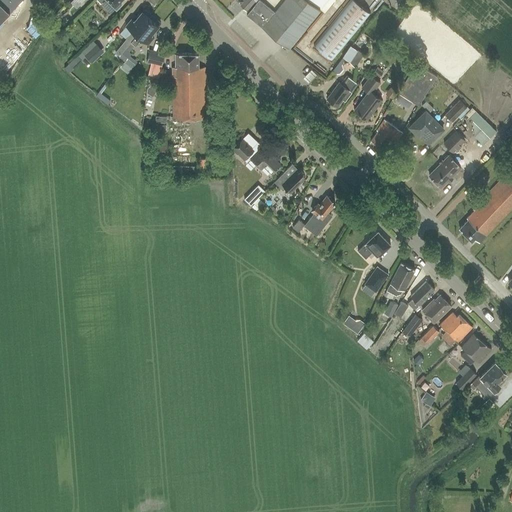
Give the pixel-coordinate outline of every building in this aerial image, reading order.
[(0,0),(0,21),(20,0),(0,0)] [(121,0),(97,0),(100,3),(103,0),(108,0),(116,8),(121,3),(121,0)] [(246,9),(254,0),(240,0),(240,3),(246,9)] [(256,0),(247,13),(288,47),(320,8),(325,12),(334,0),(256,0)] [(333,60),(371,13),(354,0),(350,0),(314,46),(333,60)] [(131,42),(152,16),(144,9),(134,21),(131,19),(126,26),(132,31),(126,39),(131,42)] [(37,12),(31,28),(42,32),(48,15),(37,12)] [(152,16),(131,42),(135,46),(142,39),(148,44),(154,37),(151,35),(161,23),(152,16)] [(82,51),(92,63),(104,52),(93,41),(82,51)] [(342,56),(356,66),(364,54),(350,45),(342,56)] [(126,49),(119,57),(125,62),(131,54),(126,49)] [(165,53),(150,50),(147,63),(152,64),(149,76),(159,79),(160,74),(165,53)] [(173,118),(205,118),(206,118),(205,67),(198,67),(198,54),(175,53),(176,67),(173,67),(173,118)] [(416,63),(397,92),(418,105),(437,76),(416,63)] [(351,92),(358,83),(347,75),(341,84),(339,82),(327,98),(338,106),(349,90),(351,92)] [(354,110),(367,119),(382,100),(373,93),(380,83),(371,76),(362,87),(368,92),(354,110)] [(152,83),(148,91),(156,95),(160,87),(152,83)] [(459,100),(445,114),(452,121),(466,107),(459,100)] [(434,108),(427,101),(422,106),(430,113),(434,108)] [(431,141),(443,129),(425,111),(409,128),(419,137),(423,132),(431,141)] [(371,140),(383,149),(398,128),(384,119),(377,129),(378,130),(371,140)] [(486,143),(500,129),(492,120),(477,134),(486,143)] [(453,152),(465,140),(456,130),(443,143),(453,152)] [(153,159),(167,159),(166,136),(153,136),(153,159)] [(252,148),(243,139),(233,149),(238,153),(234,157),(249,172),(257,164),(262,169),(264,167),(271,174),(280,164),(273,157),(277,153),(266,142),(261,147),(257,143),(252,148)] [(441,187),(461,168),(449,155),(429,175),(441,187)] [(196,177),(197,166),(170,166),(169,177),(196,177)] [(303,176),(304,175),(304,173),(301,171),(299,171),(298,172),(296,170),(289,177),(284,172),(274,182),(283,190),(286,188),(290,193),(305,178),(303,176)] [(475,194),(470,199),(477,206),(473,209),(475,210),(467,218),(468,219),(459,228),(471,240),(474,238),(479,242),(511,209),(511,172),(488,195),(484,191),(478,191),(476,194),(475,194)] [(252,204),(254,202),(265,191),(258,184),(245,197),(252,204)] [(331,216),(327,213),(335,202),(334,201),(330,196),(329,197),(327,196),(320,206),(317,204),(312,211),(315,213),(304,226),(316,235),(331,216)] [(299,219),(293,227),(299,232),(305,224),(299,219)] [(372,252),(373,252),(378,257),(391,244),(378,231),(365,244),(358,250),(365,258),(372,252)] [(404,290),(415,269),(401,262),(386,290),(388,291),(386,296),(389,297),(388,299),(393,302),(396,295),(401,293),(403,289),(404,290)] [(376,291),(388,274),(377,266),(365,283),(376,291)] [(414,309),(435,289),(426,281),(413,294),(415,296),(408,303),(414,309)] [(434,322),(451,305),(440,295),(432,303),(431,302),(422,310),(434,322)] [(400,317),(408,305),(402,301),(394,313),(400,317)] [(392,317),(398,304),(392,302),(386,314),(392,317)] [(457,342),(472,327),(459,314),(456,317),(453,313),(441,325),(457,342)] [(422,319),(416,314),(402,331),(409,336),(422,319)] [(357,332),(364,323),(360,320),(356,321),(351,327),(357,332)] [(440,331),(433,325),(419,340),(423,344),(426,342),(428,344),(440,331)] [(462,346),(466,351),(461,356),(470,364),(475,359),(479,362),(491,349),(474,334),(462,346)] [(497,382),(506,374),(505,373),(505,370),(503,367),(500,367),(495,362),(479,377),(478,376),(469,385),(473,390),(483,381),(493,392),(500,385),(497,382)] [(462,389),(477,374),(466,364),(459,372),(463,376),(456,382),(462,389)] [(404,380),(416,386),(420,377),(408,372),(404,380)] [(436,398),(426,391),(421,400),(426,403),(424,405),(428,408),(430,406),(431,406),(436,398)] [(484,412),(494,403),(489,398),(479,407),(484,412)]
